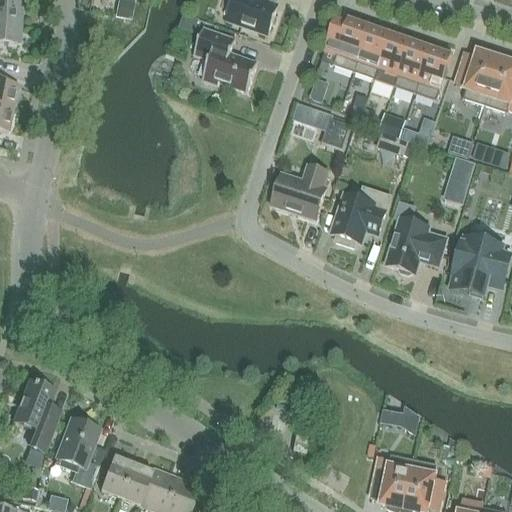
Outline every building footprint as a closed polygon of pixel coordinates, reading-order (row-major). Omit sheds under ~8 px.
[(278,10),(267,6),(269,0),(236,0),(228,24),(268,38),(278,10)] [(136,4),(124,2),(120,20),(132,22),(136,4)] [(0,27),(21,29),(22,11),(18,11),(18,7),(0,6),(0,27)] [(355,76),(371,29),(359,24),(358,27),(349,24),(346,34),(334,30),(326,54),(337,58),(334,69),(355,76)] [(20,47),(21,29),(0,27),(0,49),(15,50),(16,46),(20,47)] [(375,83),(392,36),(379,31),(378,34),(371,32),(372,29),(371,29),(355,76),(375,83)] [(258,68),(231,59),(236,44),(204,33),(195,59),(210,64),(203,83),(220,89),(221,87),(248,96),(258,68)] [(395,90),(412,43),(399,38),(398,41),(391,39),(392,36),(375,83),(376,84),(379,74),(398,81),(395,90)] [(416,98),(432,50),(420,45),(419,49),(412,46),(413,43),(412,43),(395,90),(416,98)] [(433,50),(432,50),(416,98),(437,105),(453,57),(440,53),(439,56),(432,53),(433,50)] [(486,110),(502,60),(498,59),(498,57),(486,55),(485,58),(478,56),(475,66),(463,62),(456,86),(467,90),(463,103),(486,110)] [(506,61),(502,60),(486,110),(508,117),(509,114),(511,114),(511,62),(506,59),(506,61)] [(310,99),(313,106),(320,108),(326,88),(315,84),(310,99)] [(0,109),(12,112),(17,89),(0,85),(0,109)] [(361,122),(365,112),(354,108),(350,118),(361,122)] [(0,133),(7,135),(12,112),(0,109),(0,133)] [(376,115),(365,112),(361,122),(372,126),(376,115)] [(387,120),(381,136),(400,143),(403,133),(404,132),(406,127),(387,120)] [(350,131),(330,124),(323,148),(342,154),(350,131)] [(403,133),(400,143),(411,146),(413,147),(416,148),(422,150),(425,140),(403,133)] [(416,148),(413,147),(411,146),(400,143),(381,136),(376,153),(404,162),(405,158),(412,161),(416,148)] [(463,144),(458,160),(467,163),(473,147),(463,144)] [(467,163),(458,160),(449,190),(466,195),(470,181),(474,182),(479,167),(467,163)] [(272,210),(289,215),(289,216),(300,219),(317,224),(327,193),(324,192),(329,177),(309,170),(304,186),(282,179),(272,210)] [(366,234),(379,239),(387,215),(386,215),(391,201),(364,192),(360,203),(346,199),(333,238),(338,240),(336,245),(354,251),(356,246),(361,248),(366,234)] [(401,223),(387,269),(398,273),(401,277),(409,279),(414,277),(416,278),(420,264),(439,270),(447,243),(428,238),(430,232),(401,223)] [(454,280),(451,291),(485,300),(488,289),(502,293),(511,259),(502,257),(504,252),(495,249),(495,247),(471,240),(471,243),(465,241),(464,246),(463,246),(454,280)] [(28,385),(14,424),(40,433),(33,452),(45,456),(55,428),(60,414),(49,410),(54,394),(28,385)] [(421,423),(406,413),(397,427),(411,437),(421,423)] [(91,491),(99,469),(87,464),(99,433),(71,423),(57,461),(78,470),(73,484),(91,491)] [(308,441),(295,438),(293,452),(305,455),(308,441)] [(120,501),(134,464),(126,460),(124,464),(114,460),(101,493),(120,501)] [(372,495),(371,501),(383,503),(382,508),(389,509),(388,511),(404,511),(415,465),(391,460),(390,464),(379,461),(372,495)] [(415,465),(404,511),(428,511),(430,508),(442,510),(447,485),(446,485),(450,463),(439,461),(438,470),(415,465)] [(138,508),(151,474),(141,471),(143,467),(134,464),(120,501),(138,508)] [(149,511),(164,511),(177,481),(152,471),(151,474),(138,508),(149,511)] [(192,511),(201,490),(177,481),(164,511),(192,511)] [(484,511),(485,511),(484,511),(485,507),(462,502),(460,511),(484,511)]
